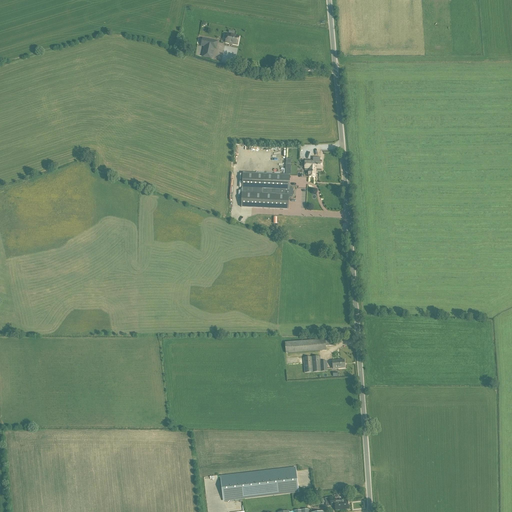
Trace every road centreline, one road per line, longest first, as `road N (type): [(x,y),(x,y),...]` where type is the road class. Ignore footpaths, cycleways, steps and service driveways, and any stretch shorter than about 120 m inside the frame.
road 1 (tertiary): [(369,511),(328,0)]
road 2 (track): [(486,58),(333,58)]
